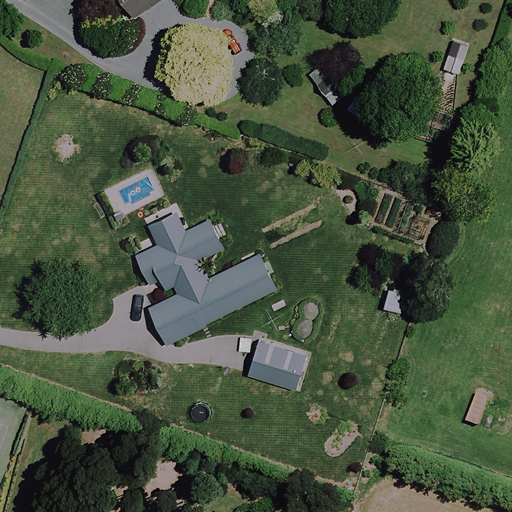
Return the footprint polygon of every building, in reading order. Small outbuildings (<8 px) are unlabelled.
[(123,0),(137,20),(166,0),(123,0)] [(352,93),(331,65),(312,79),(334,107),(352,93)] [(451,115),(430,103),(413,133),(434,145),(451,115)] [(178,294),(161,303),(150,308),(169,345),(279,288),(261,254),(210,280),(201,262),(227,248),(212,220),(188,232),(178,213),(152,227),(161,245),(137,258),(157,295),(174,286),(178,294)] [(307,355),(262,341),(251,377),(297,391),(307,355)]
